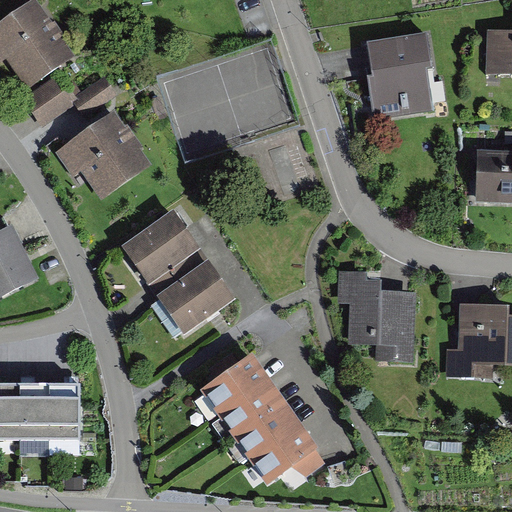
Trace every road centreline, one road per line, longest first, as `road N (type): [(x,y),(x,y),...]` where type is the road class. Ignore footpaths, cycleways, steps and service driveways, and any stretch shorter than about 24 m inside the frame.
road 1 (residential): [(283,0),(356,203),(393,240),(446,261),(511,267)]
road 2 (residential): [(133,511),(123,406),(92,312)]
road 3 (residential): [(92,312),(61,227),(0,137)]
